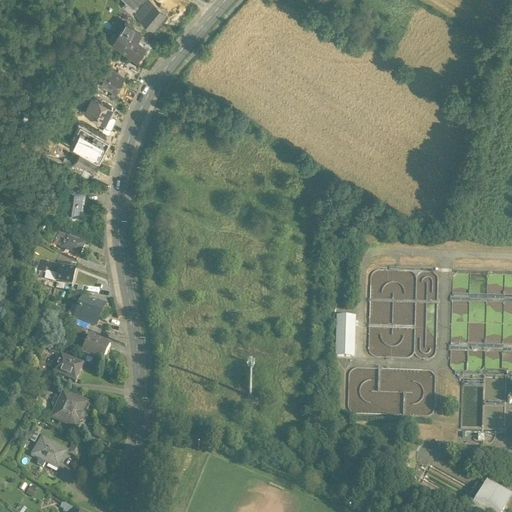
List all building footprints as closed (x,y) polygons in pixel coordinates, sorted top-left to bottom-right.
[(147,0),(146,0),(118,0),(125,5),(121,10),(138,24),(140,21),(134,16),(147,0)] [(147,0),(134,16),(140,21),(152,31),(167,12),(160,7),(158,9),(147,0)] [(135,32),(126,27),(113,48),(136,62),(145,48),(137,43),(139,40),(133,37),(135,32)] [(142,71),(126,65),(123,72),(127,74),(127,77),(125,81),(135,86),(142,71)] [(106,71),(98,87),(115,96),(123,79),(106,71)] [(111,111),(93,102),(85,118),(101,125),(104,127),(107,121),(108,119),(111,118),(112,114),(111,111)] [(116,125),(107,121),(104,127),(101,125),(98,130),(111,136),(116,125)] [(80,156),(99,165),(108,145),(80,132),(71,152),(80,156)] [(99,165),(80,156),(74,169),(84,173),(85,170),(94,175),(99,165)] [(84,173),(74,169),(71,174),(81,179),(84,173)] [(67,187),(60,186),(58,201),(64,202),(65,196),(66,196),(67,187)] [(66,196),(65,196),(64,202),(62,216),(81,218),(83,208),(81,207),(82,198),(66,196)] [(84,241),(77,237),(78,235),(75,233),(74,235),(69,233),(69,234),(66,233),(61,244),(69,247),(79,252),(84,241)] [(79,252),(69,247),(66,253),(76,257),(79,252)] [(60,261),(48,259),(46,266),(58,269),(60,261)] [(70,261),(65,260),(64,263),(60,261),(58,269),(56,276),(73,279),(76,265),(69,264),(70,261)] [(95,284),(83,281),(82,287),(93,290),(95,284)] [(90,298),(83,294),(74,312),(77,313),(90,319),(90,318),(93,319),(96,314),(98,315),(98,314),(102,316),(105,311),(98,308),(101,302),(91,297),(90,298)] [(90,319),(77,313),(74,320),(87,326),(90,319)] [(353,320),(338,320),(337,357),(351,358),(353,320)] [(86,326),(76,321),(74,327),(84,332),(86,326)] [(110,343),(94,336),(95,335),(89,333),(83,347),(96,353),(95,355),(103,359),(110,343)] [(48,347),(39,367),(58,378),(61,372),(54,368),(61,353),(48,347)] [(82,363),(61,353),(54,368),(61,372),(75,378),(82,363)] [(511,374),(455,373),(455,375),(459,376),(459,380),(462,380),(463,376),(507,377),(508,378),(507,385),(511,384),(511,374)] [(73,394),(63,389),(52,412),(65,419),(64,421),(76,427),(79,420),(81,420),(83,418),(85,417),(85,415),(85,412),(84,410),(82,409),(85,403),(72,396),(73,394)] [(67,449),(42,435),(31,453),(45,461),(46,458),(58,464),(67,449)] [(76,438),(69,451),(76,455),(83,442),(76,438)] [(503,511),(511,500),(486,486),(480,496),(472,509),(470,511),(503,511)] [(82,511),(83,511),(67,502),(63,509),(67,511),(82,511)] [(21,511),(24,509),(16,503),(12,508),(16,511),(21,511)]
